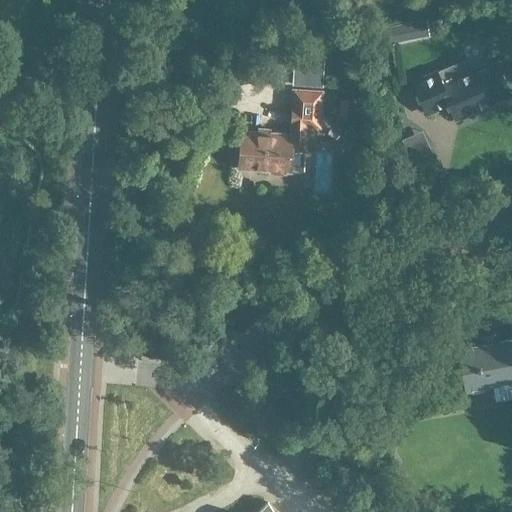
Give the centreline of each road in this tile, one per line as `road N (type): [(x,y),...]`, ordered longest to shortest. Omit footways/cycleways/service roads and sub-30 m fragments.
road 1 (residential): [(94,364),(173,379),(218,362),(428,242),(511,210)]
road 2 (tertiary): [(78,357),(101,0)]
road 3 (tertiary): [(78,357),(69,511)]
